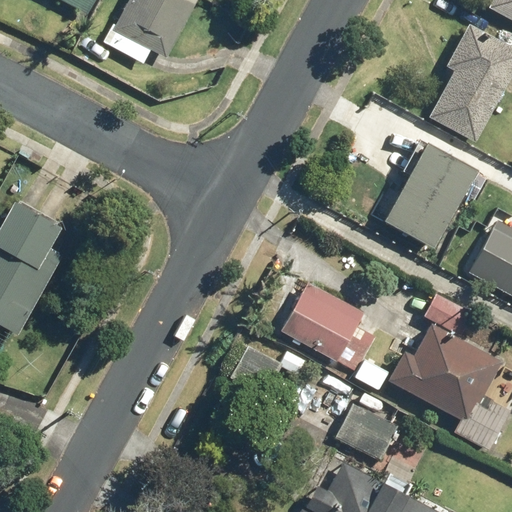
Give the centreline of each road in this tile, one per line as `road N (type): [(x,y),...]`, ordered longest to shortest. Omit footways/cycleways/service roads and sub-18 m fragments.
road 1 (residential): [(57,511),(225,202)]
road 2 (residential): [(0,80),(225,202)]
road 3 (residential): [(225,202),(334,0)]
